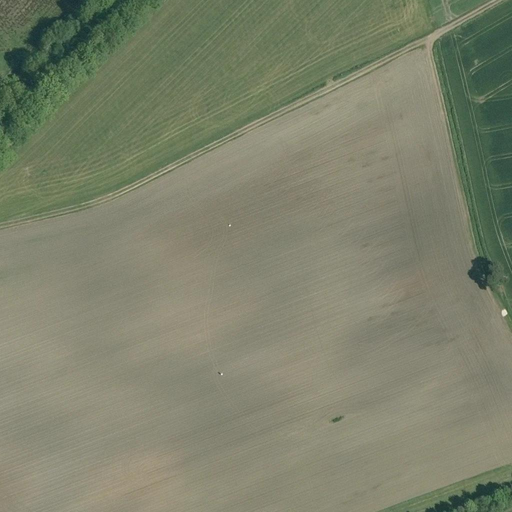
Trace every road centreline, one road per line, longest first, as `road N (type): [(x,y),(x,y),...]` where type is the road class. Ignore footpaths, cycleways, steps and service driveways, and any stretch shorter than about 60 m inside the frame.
road 1 (track): [(505,0),(436,35),(431,49),(474,242),(511,326)]
road 2 (unclassified): [(131,0),(0,130)]
